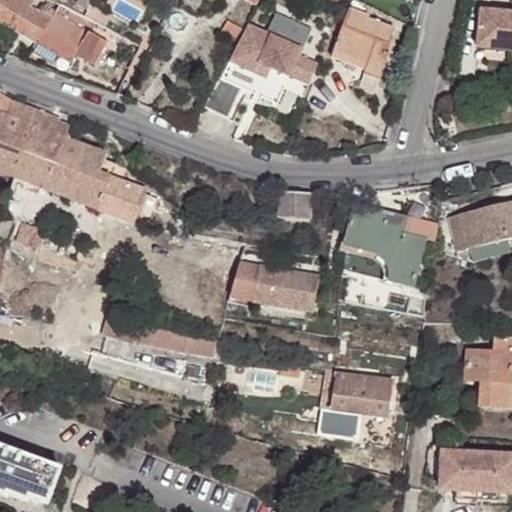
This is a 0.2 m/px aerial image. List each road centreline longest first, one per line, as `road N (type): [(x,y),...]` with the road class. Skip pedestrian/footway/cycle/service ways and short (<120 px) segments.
road 1 (residential): [(405,170),(283,176),(0,70)]
road 2 (residential): [(438,0),(405,170)]
